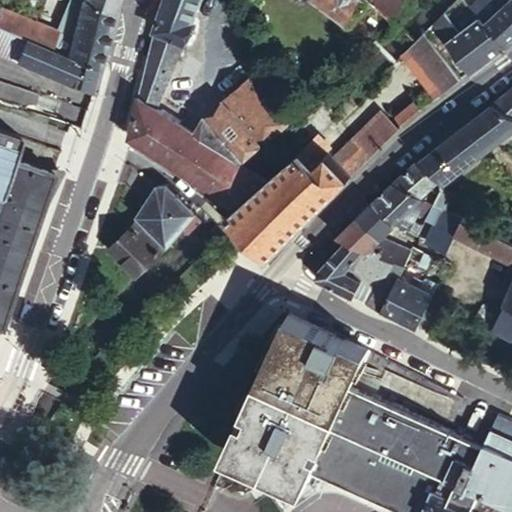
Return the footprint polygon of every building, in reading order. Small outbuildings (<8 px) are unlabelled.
[(68,55),(100,69),(115,9),(110,8),(90,0),(82,0),(80,9),(70,48),(68,55)] [(71,0),(77,3),(75,7),(80,9),(82,0),(71,0)] [(90,0),(110,8),(115,9),(116,0),(90,0)] [(203,0),(165,0),(156,30),(190,45),(203,0)] [(359,0),(319,0),(346,22),(359,0)] [(367,0),(394,16),(399,22),(414,0),(367,0)] [(465,0),(466,1),(480,16),(509,46),(511,42),(511,0),(508,0),(498,11),(483,0),(465,0)] [(452,4),(434,22),(449,41),(468,25),(452,4)] [(0,26),(27,38),(52,48),(54,43),(58,31),(0,7),(0,26)] [(468,25),(493,58),(509,46),(480,16),(468,25)] [(449,41),(474,72),(493,58),(468,25),(449,41)] [(0,51),(18,59),(27,38),(0,26),(0,51)] [(287,126),(293,120),(258,71),(216,121),(208,137),(172,110),(190,45),(156,30),(130,136),(216,191),(239,205),(270,177),(259,171),(245,163),(258,152),(263,148),(287,126)] [(436,99),(462,79),(425,32),(417,39),(401,54),(436,99)] [(18,59),(96,90),(100,69),(68,55),(52,48),(27,38),(18,59)] [(52,48),(68,55),(70,48),(54,43),(52,48)] [(511,89),(487,109),(511,120),(511,89)] [(511,128),(511,120),(487,109),(473,120),(492,144),(511,128)] [(373,155),(402,128),(388,114),(361,141),(373,155)] [(473,120),(462,128),(478,155),(492,144),(473,120)] [(478,155),(462,128),(422,160),(440,185),(478,155)] [(0,325),(3,327),(17,285),(54,172),(13,158),(20,137),(0,129),(0,325)] [(373,155),(361,141),(340,159),(331,149),(318,161),(305,146),(277,171),(270,177),(239,205),(233,210),(230,213),(270,254),(373,155)] [(420,158),(395,182),(434,202),(442,187),(439,185),(440,185),(422,160),(420,158)] [(268,162),(259,171),(270,177),(277,171),(268,162)] [(396,222),(420,234),(421,234),(430,216),(436,203),(434,202),(395,182),(376,201),(396,222)] [(163,247),(198,211),(169,183),(160,185),(153,195),(138,217),(135,221),(163,247)] [(434,202),(436,203),(445,208),(453,193),(442,187),(434,202)] [(376,201),(361,215),(383,236),(396,222),(376,201)] [(445,208),(436,203),(430,216),(439,221),(445,208)] [(511,256),(511,240),(494,232),(445,208),(439,221),(459,230),(511,256)] [(511,218),(504,213),(494,232),(511,240),(511,218)] [(379,239),(381,238),(383,236),(361,215),(359,217),(379,239)] [(421,234),(420,234),(419,236),(429,241),(439,221),(430,216),(421,234)] [(362,257),(368,251),(379,239),(359,217),(341,235),(345,240),(362,257)] [(111,247),(138,274),(163,247),(135,221),(111,247)] [(439,221),(429,241),(449,251),(459,230),(439,221)] [(390,262),(403,268),(411,253),(410,252),(381,238),(379,239),(368,251),(390,262)] [(353,296),(363,277),(349,270),(362,257),(345,240),(319,270),(321,280),(353,296)] [(390,262),(368,251),(362,257),(349,270),(363,277),(378,285),(390,262)] [(399,276),(403,268),(390,262),(378,285),(368,303),(381,310),(399,276)] [(415,284),(399,276),(381,310),(398,318),(415,284)] [(353,296),(368,303),(378,285),(363,277),(353,296)] [(398,318),(417,327),(434,294),(415,284),(398,318)] [(504,303),(505,300),(487,291),(485,295),(504,303)] [(478,308),(496,317),(504,303),(485,295),(478,308)] [(432,334),(476,356),(492,326),(496,317),(478,308),(453,297),(448,304),(432,334)] [(511,303),(505,300),(504,303),(496,317),(492,326),(511,336),(511,303)] [(289,310),(229,448),(306,483),(313,469),(406,511),(413,511),(362,488),(379,448),(383,450),(385,443),(381,441),(391,418),(399,421),(403,413),(407,409),(351,384),(368,347),(289,310)] [(442,424),(407,409),(403,413),(399,421),(391,418),(381,441),(385,443),(425,460),(442,424)] [(433,490),(480,511),(511,511),(511,416),(503,413),(486,443),(442,424),(425,460),(441,467),(438,474),(440,476),(433,490)] [(383,450),(438,474),(441,467),(425,460),(385,443),(383,450)] [(480,511),(433,490),(440,476),(438,474),(383,450),(379,448),(362,488),(413,511),(480,511)]
